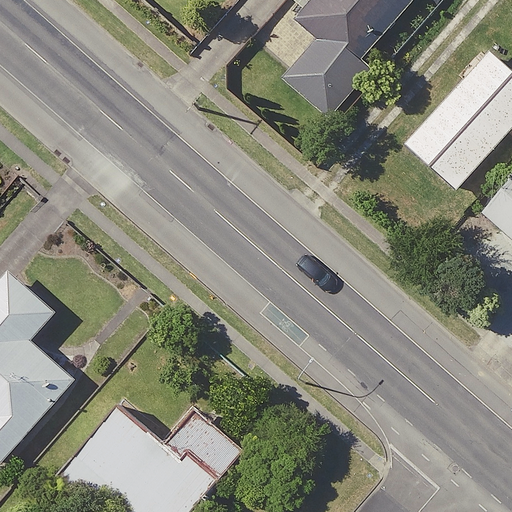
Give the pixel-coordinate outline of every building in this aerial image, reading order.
[(283,83),(330,125),(375,76),(363,66),(421,0),(315,0),(293,26),(316,46),(283,83)] [(511,133),(511,73),(490,55),(406,149),(457,195),(511,133)] [(511,189),(484,221),(511,245),(511,189)] [(59,315),(13,274),(0,288),(0,470),(1,471),(79,385),(33,343),(59,315)] [(198,511),(245,455),(199,417),(173,449),(123,407),(66,477),(109,511),(198,511)]
